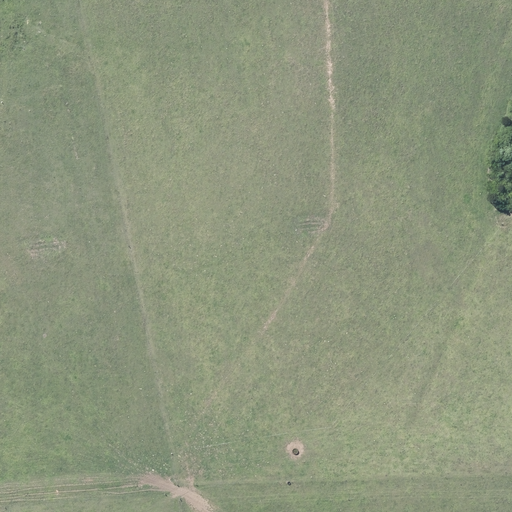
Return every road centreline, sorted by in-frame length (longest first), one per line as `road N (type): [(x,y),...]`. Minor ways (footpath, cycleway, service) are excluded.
road 1 (unknown): [(0,365),(147,253),(367,119)]
road 2 (unknown): [(0,122),(203,511)]
road 3 (unknown): [(344,0),(367,119),(413,232),(511,316)]
